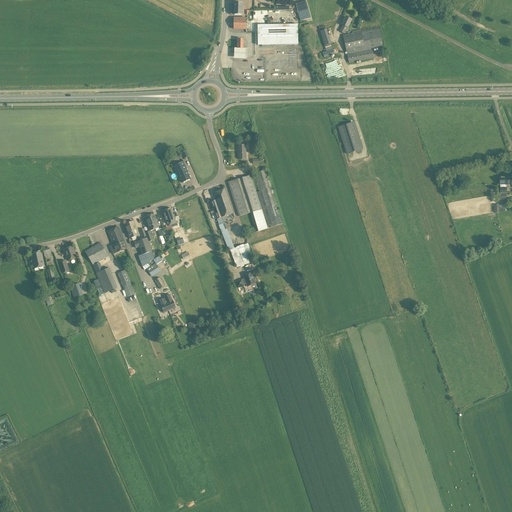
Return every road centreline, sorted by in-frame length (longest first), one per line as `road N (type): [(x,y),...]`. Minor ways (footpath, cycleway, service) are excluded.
road 1 (unclassified): [(0,253),(71,238),(214,181),(221,166),(208,112)]
road 2 (primary): [(225,95),(511,91)]
road 3 (primary): [(0,98),(193,95)]
